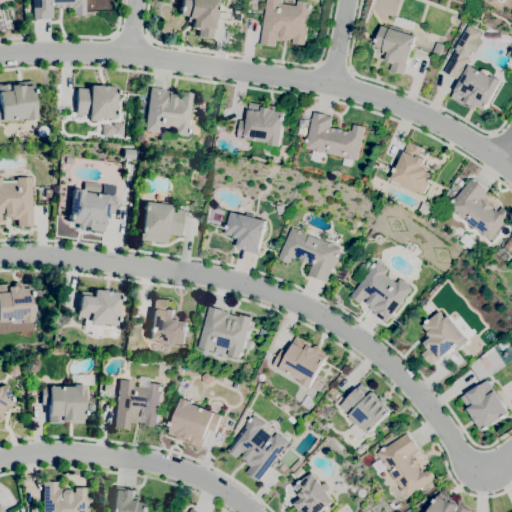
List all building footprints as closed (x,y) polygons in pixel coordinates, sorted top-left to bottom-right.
[(31,19),(31,0),(84,0),(84,15),(73,15),(73,9),(69,9),(69,7),(63,7),(63,8),(56,8),(56,7),(51,7),(51,18),(44,18),(44,19),(31,19)] [(216,0),(211,39),(196,36),(197,29),(190,28),(191,22),(186,21),(186,16),(178,15),(180,0),(216,0)] [(274,47),(260,45),(267,0),(281,0),(281,3),(296,6),(297,0),(311,2),(310,5),(312,5),(311,10),(310,13),(318,14),(317,24),(307,23),(304,45),(292,43),(293,39),(290,38),(289,41),(275,38),(274,47)] [(413,29),(408,27),(407,28),(399,25),(400,25),(393,23),(395,16),(402,18),(409,20),(409,21),(415,23),(413,29)] [(404,75),(390,70),(392,63),(385,61),(387,55),(382,54),(383,49),(375,46),(376,42),(375,42),(376,38),(377,39),(382,26),(390,28),(390,25),(405,30),(404,33),(416,36),(414,43),(415,44),(414,48),(413,47),(404,75)] [(485,111),(477,106),(476,108),(474,111),(467,107),(469,104),(465,102),(464,105),(451,98),(455,90),(460,80),(457,79),(456,79),(444,72),(456,50),(455,49),(468,25),(481,32),(478,38),(483,41),(476,54),(470,51),(467,57),(470,59),(467,64),(469,65),(491,77),(492,75),(501,80),(485,111)] [(440,55),(432,52),(436,42),(444,45),(440,55)] [(0,83),(9,82),(9,85),(16,84),(16,82),(32,80),(33,85),(32,85),(32,89),(34,89),(34,93),(33,93),(35,111),(39,111),(39,118),(35,118),(35,119),(25,120),(25,118),(0,121),(0,83)] [(99,121),(88,121),(88,118),(87,118),(87,115),(74,114),(76,88),(89,88),(89,85),(115,86),(115,90),(117,90),(116,94),(115,94),(114,111),(115,111),(115,115),(114,119),(99,118),(99,121)] [(187,137),(173,135),(174,129),(159,127),(158,133),(143,131),(149,87),(164,89),(164,91),(171,92),(170,94),(175,94),(175,98),(179,99),(180,92),(192,93),(187,126),(189,126),(188,134),(187,134),(187,137)] [(279,147),(268,145),(269,143),(244,140),(244,139),(237,138),(240,121),(247,122),(248,110),(249,110),(250,102),(276,106),(275,111),(284,112),(284,116),(285,117),(284,120),(283,120),(279,147)] [(352,166),(343,164),(344,158),(326,153),(326,156),(321,155),(320,160),(308,157),(310,149),(305,148),(306,144),(305,144),(307,137),(308,137),(314,112),(326,115),(333,117),(330,127),(348,131),(348,130),(352,130),(353,124),(365,127),(357,161),(354,160),(352,166)] [(100,136),(121,136),(121,124),(100,124),(100,136)] [(424,195),(416,191),(415,193),(402,187),(403,185),(391,179),(394,172),(393,172),(395,167),(396,168),(404,153),(403,153),(409,142),(412,144),(413,143),(422,148),(418,156),(425,159),(421,168),(426,170),(426,171),(433,175),(432,178),(433,179),(431,183),(430,183),(424,195)] [(31,226),(16,226),(16,219),(10,219),(10,217),(2,217),(2,213),(0,213),(0,183),(15,183),(15,177),(30,177),(31,226)] [(489,240),(486,238),(479,233),(480,232),(467,221),(466,222),(461,218),(454,213),(455,212),(449,206),(451,203),(450,202),(453,198),(454,199),(472,178),(487,190),(480,199),(484,202),(491,207),(490,208),(494,211),(496,210),(498,212),(502,207),(511,214),(489,240)] [(102,232),(88,230),(89,228),(83,227),(83,229),(76,228),(77,224),(68,223),(72,189),(83,190),(83,192),(114,196),(112,214),(105,213),(102,232)] [(166,243),(138,240),(139,233),(140,233),(140,231),(139,231),(139,227),(140,227),(143,210),(142,209),(142,206),(143,206),(143,202),(170,205),(170,209),(182,210),(179,236),(166,234),(166,238),(166,243)] [(427,214),(419,210),(423,202),(431,206),(427,214)] [(277,215),(275,206),(282,204),(284,213),(277,215)] [(257,255),(243,251),(244,249),(237,248),(239,240),(231,238),(231,236),(225,234),(231,212),(239,214),(246,216),(247,213),(257,215),(257,218),(266,221),(264,228),(265,229),(264,232),(263,232),(259,250),(258,250),(257,255)] [(326,281),(320,279),(320,280),(308,275),(313,265),(308,263),(300,260),(300,259),(296,257),(295,259),(292,258),(289,263),(278,259),(292,227),(320,240),(325,242),(326,241),(333,244),(333,245),(340,248),(326,281)] [(470,248),(461,240),(466,234),(476,242),(470,248)] [(483,260),(477,254),(484,247),(490,252),(483,260)] [(385,323),(373,314),(374,312),(369,308),(370,307),(365,303),(368,300),(365,297),(361,303),(359,301),(358,302),(352,298),(353,297),(351,296),(362,282),(356,277),(360,272),(358,270),(362,263),(365,265),(369,259),(375,264),(377,261),(388,270),(384,274),(396,283),(400,278),(412,287),(385,323)] [(20,322),(20,321),(0,321),(0,284),(7,284),(7,287),(12,286),(12,284),(14,282),(18,282),(20,284),(29,283),(29,291),(31,291),(31,296),(30,296),(31,321),(20,322)] [(98,334),(90,332),(92,324),(90,324),(90,323),(88,322),(89,319),(76,317),(77,310),(79,297),(79,291),(92,293),(93,289),(119,293),(119,296),(120,296),(120,300),(118,300),(116,317),(118,318),(117,322),(116,321),(115,326),(101,324),(100,326),(99,326),(98,334)] [(169,345),(160,344),(160,341),(148,339),(149,332),(148,332),(148,327),(150,328),(152,309),(153,299),(158,299),(168,300),(167,309),(174,310),(173,319),(178,320),(178,321),(187,322),(186,326),(187,327),(187,331),(185,331),(184,344),(169,342),(169,345)] [(240,359),(227,355),(228,350),(226,350),(224,356),(215,353),(216,347),(214,346),(213,351),(198,347),(209,306),(224,310),(224,311),(230,313),(229,314),(239,317),(240,314),(251,317),(245,340),(252,342),(250,350),(244,348),(243,353),(243,352),(242,356),(241,356),(240,359)] [(432,365),(429,362),(428,362),(421,354),(428,349),(424,343),(431,337),(422,326),(426,323),(425,322),(429,319),(430,320),(440,312),(463,340),(457,344),(458,345),(454,348),(453,347),(432,365)] [(265,336),(259,334),(261,328),(268,330),(265,336)] [(310,388),(300,383),(301,380),(273,365),(282,349),(287,353),(296,336),(301,338),(301,337),(311,343),(310,344),(328,354),(324,361),(325,362),(323,366),(322,365),(321,366),(311,384),(312,384),(310,388)] [(246,376),(241,368),(244,366),(243,365),(246,364),(246,365),(249,364),(254,371),(246,376)] [(128,430),(112,428),(118,379),(133,381),(132,386),(147,388),(148,383),(161,384),(161,387),(162,387),(161,391),(162,391),(161,395),(160,395),(156,427),(145,425),(145,423),(135,422),(135,423),(128,423),(128,430)] [(482,431),(460,398),(487,380),(509,413),(505,415),(506,417),(503,419),(502,417),(488,427),(488,428),(485,430),(485,429),(482,431)] [(0,386),(6,384),(9,397),(11,396),(12,401),(11,401),(12,406),(4,408),(4,409),(0,409),(0,414),(1,419),(0,419),(0,386)] [(360,441),(348,430),(354,424),(348,418),(350,416),(340,406),(361,384),(371,393),(372,392),(391,411),(389,413),(389,414),(387,416),(386,416),(374,428),(374,429),(372,432),(371,431),(368,434),(358,423),(356,425),(366,435),(360,441)] [(83,424),(67,423),(67,421),(62,421),(62,424),(47,424),(47,415),(47,404),(40,404),(40,386),(47,386),(72,387),(72,385),(83,385),(83,411),(84,411),(84,415),(83,415),(83,424)] [(335,398),(329,391),(333,387),(339,394),(335,398)] [(310,410),(302,404),(308,395),(316,401),(310,410)] [(202,447),(198,445),(187,442),(189,439),(184,437),(183,441),(176,439),(176,437),(168,434),(170,429),(171,429),(172,426),(170,426),(172,421),(174,422),(181,402),(182,398),(192,401),(192,404),(202,407),(202,408),(205,409),(204,409),(215,413),(214,413),(220,415),(215,432),(209,430),(208,434),(206,433),(202,447)] [(259,481),(255,479),(250,476),(250,475),(247,472),(251,467),(246,463),(247,461),(242,458),(245,454),(241,452),(237,457),(235,456),(234,457),(229,453),(230,452),(228,450),(247,425),(246,424),(251,418),(252,418),(254,416),(265,424),(261,429),(273,438),(277,433),(284,439),(287,435),(290,438),(287,442),(288,442),(259,481)] [(406,498),(404,494),(403,495),(399,487),(400,487),(387,468),(379,473),(373,464),(380,459),(380,460),(381,460),(377,453),(380,451),(380,450),(384,447),(385,448),(408,433),(418,449),(409,455),(412,460),(413,459),(418,466),(416,467),(419,471),(421,470),(423,473),(428,469),(435,479),(430,482),(433,486),(429,489),(426,485),(406,498)] [(359,454),(356,451),(364,443),(367,446),(359,454)] [(340,467),(339,461),(334,458),(336,455),(341,459),(343,465),(340,467)] [(293,471),(290,468),(299,459),(302,462),(293,471)] [(284,472),(278,468),(280,466),(280,467),(283,464),(287,468),(284,472)] [(296,476),(293,474),(300,467),(303,470),(296,476)] [(319,511),(296,511),(299,510),(294,504),(302,498),(293,487),(298,483),(298,482),(301,480),(302,481),(312,473),(321,485),(323,483),(328,490),(326,492),(334,502),(328,506),(328,507),(325,510),(324,509),(319,511)] [(41,511),(42,482),(57,482),(57,488),(64,488),(64,490),(68,490),(70,492),(73,492),(73,488),(85,488),(85,511),(41,511)] [(363,497),(360,497),(358,494),(358,491),(361,489),(364,489),(366,492),(366,496),(363,497)] [(109,511),(110,509),(111,509),(113,490),(126,492),(126,490),(135,491),(134,500),(139,500),(139,502),(148,503),(147,507),(148,507),(148,511),(147,511),(146,511),(109,511)] [(428,511),(435,502),(434,501),(436,498),(437,498),(438,496),(440,497),(441,496),(446,500),(447,499),(452,502),(453,502),(459,506),(459,504),(471,511),(428,511)]
